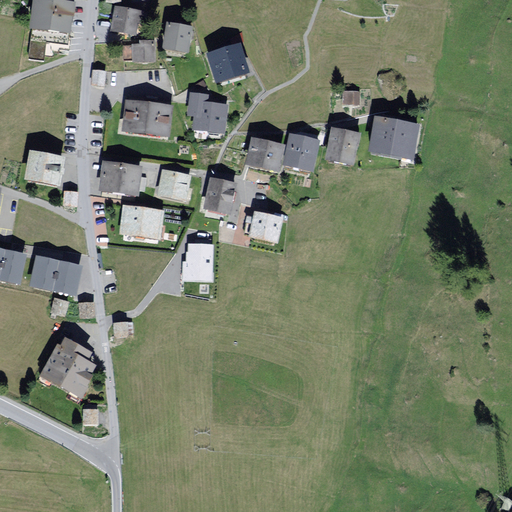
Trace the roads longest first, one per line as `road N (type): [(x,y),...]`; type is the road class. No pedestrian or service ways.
road 1 (residential): [(101,460),(113,435),(83,154)]
road 2 (residential): [(83,154),(240,179)]
road 3 (residential): [(83,154),(94,0)]
